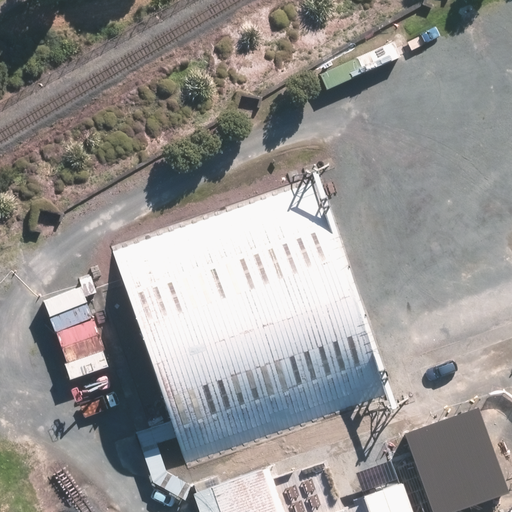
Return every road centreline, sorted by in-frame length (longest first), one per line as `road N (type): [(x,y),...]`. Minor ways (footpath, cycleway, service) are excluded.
road 1 (track): [(511,337),(417,82),(216,158),(102,221),(45,273),(20,412)]
road 2 (track): [(147,511),(42,418),(0,402)]
